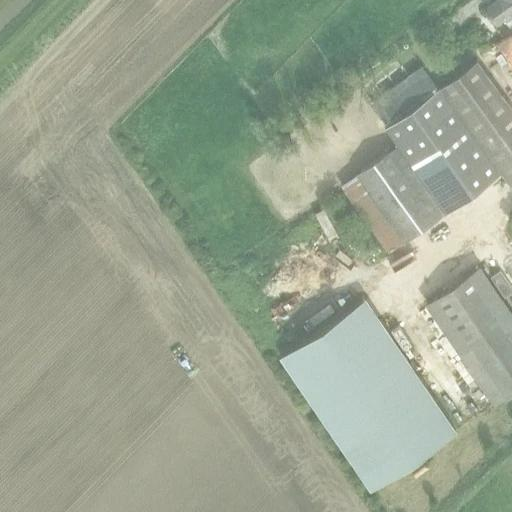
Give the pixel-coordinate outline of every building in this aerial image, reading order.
[(511,0),(495,0),(484,9),(494,23),(502,17),(510,29),(505,33),(507,35),(497,43),(511,64),(511,0)] [(511,180),(511,107),(476,58),(440,84),(502,170),(511,182),(511,180)] [(502,170),(440,84),(386,124),(399,142),(447,208),(502,170)] [(447,208),(399,142),(358,172),(405,238),(447,208)] [(511,312),(478,264),(425,301),(493,401),(511,388),(511,312)] [(456,428),(364,295),(279,353),(371,486),(456,428)]
